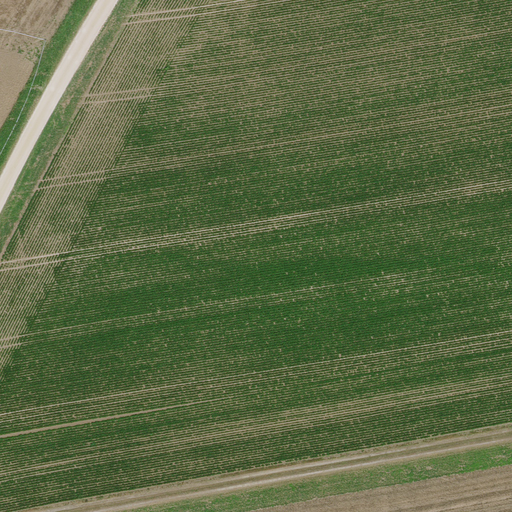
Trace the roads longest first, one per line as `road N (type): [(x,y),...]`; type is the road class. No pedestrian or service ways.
road 1 (track): [(100,511),(511,439)]
road 2 (track): [(0,196),(109,0)]
